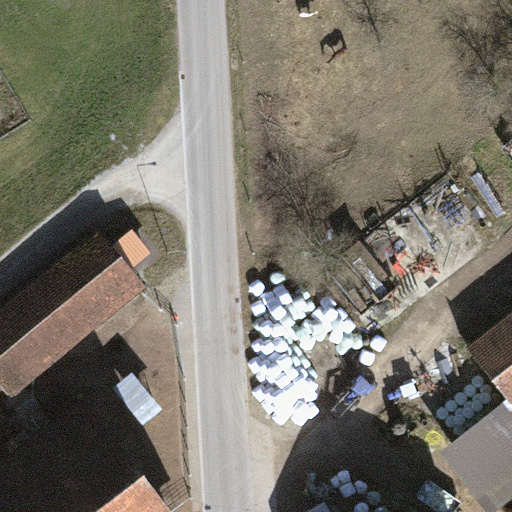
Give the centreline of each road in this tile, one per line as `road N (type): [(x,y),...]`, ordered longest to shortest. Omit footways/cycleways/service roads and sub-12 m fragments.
road 1 (tertiary): [(204,0),(232,511)]
road 2 (track): [(231,496),(511,244)]
